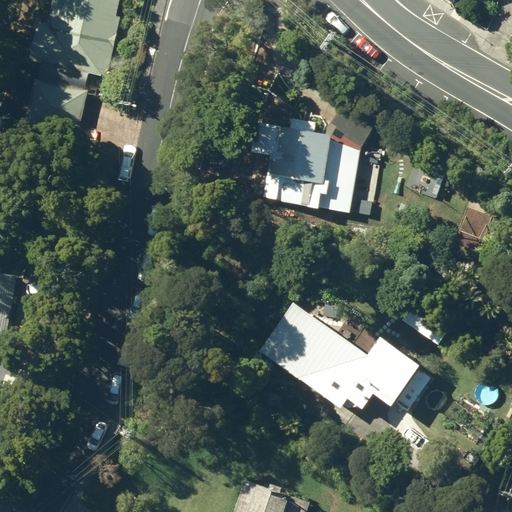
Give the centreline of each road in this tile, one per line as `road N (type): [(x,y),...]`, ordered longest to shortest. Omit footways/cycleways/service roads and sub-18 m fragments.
road 1 (residential): [(200,4),(154,165),(135,298),(93,402),(28,511)]
road 2 (secondary): [(511,100),(440,62),(379,14)]
